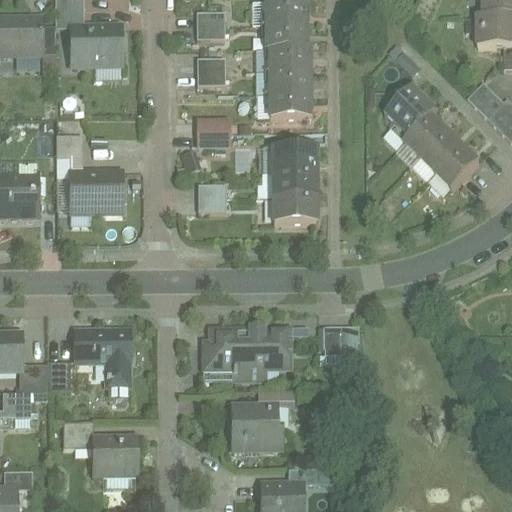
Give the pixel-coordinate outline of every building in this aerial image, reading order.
[(50,38),(65,37),(65,31),(80,31),(79,0),(50,1),(50,35),(50,38)] [(511,0),(478,0),(479,29),(474,29),(474,60),(500,59),(511,58),(511,0)] [(127,11),(123,25),(141,29),(144,15),(127,11)] [(259,59),(262,59),(262,133),(306,133),(306,58),(302,58),(301,11),(258,11),(259,59)] [(50,38),(50,35),(44,36),(44,23),(0,23),(0,65),(51,65),(50,38)] [(220,23),(192,23),(192,49),(220,49),(220,23)] [(118,81),(118,31),(80,31),(65,31),(65,37),(65,81),(118,81)] [(511,58),(500,59),(500,80),(511,79),(511,58)] [(220,69),(192,69),(192,96),(220,96),(220,69)] [(480,92),(463,110),(510,155),(511,153),(511,114),(503,107),(499,111),(480,92)] [(380,127),(405,150),(398,156),(446,201),(476,170),(428,125),(433,120),(409,97),(380,127)] [(71,114),(79,108),(72,99),(64,105),(71,114)] [(225,161),(225,129),(192,129),(192,161),(225,161)] [(245,135),(235,135),(235,144),(246,144),(245,135)] [(66,179),(79,179),(78,147),(52,147),(52,171),(66,171),(66,179)] [(314,234),(313,159),(255,160),(255,183),(267,183),(267,235),(314,234)] [(192,176),(189,167),(179,171),(182,180),(192,176)] [(0,230),(34,230),(33,186),(10,186),(10,174),(0,173),(0,230)] [(120,226),(119,179),(79,179),(66,179),(67,227),(120,226)] [(220,222),(220,197),(193,197),(193,222),(220,222)] [(265,334),(205,335),(205,348),(198,348),(199,380),(233,380),(233,391),(265,391),(265,380),(283,380),(283,340),(265,340),(265,334)] [(71,337),(71,371),(103,371),(103,396),(126,396),(126,371),(128,371),(128,337),(71,337)] [(337,337),(319,337),(319,366),(338,366),(337,337)] [(0,382),(15,382),(20,382),(20,374),(20,339),(0,339),(0,382)] [(43,371),(43,374),(43,400),(67,400),(66,371),(43,371)] [(15,382),(15,401),(25,401),(43,400),(43,374),(20,374),(20,382),(15,382)] [(0,424),(25,424),(25,401),(15,401),(0,400),(0,424)] [(254,400),(254,412),(274,412),(292,412),(292,400),(254,400)] [(226,463),(279,463),(279,430),(275,430),(274,412),(254,412),(226,413),(226,463)] [(135,487),(135,443),(88,443),(88,491),(128,491),(128,487),(135,487)] [(285,479),(285,491),(301,491),(301,494),(312,494),(312,479),(285,479)] [(0,480),(0,493),(13,494),(13,497),(30,497),(29,480),(0,480)] [(285,491),(257,491),(256,511),(301,511),(301,494),(301,491),(285,491)] [(0,511),(13,511),(13,497),(13,494),(0,493),(0,511)]
